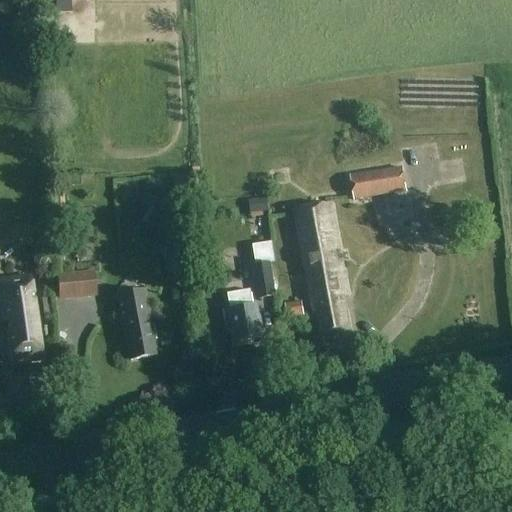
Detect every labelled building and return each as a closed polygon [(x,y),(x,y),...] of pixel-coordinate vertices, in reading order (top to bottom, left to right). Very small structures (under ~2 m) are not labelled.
[(401,168),(349,177),(353,203),(405,194),(401,168)] [(336,267),(333,253),(338,252),(329,207),(294,213),(313,318),(317,317),(321,338),(347,333),(341,299),(346,298),(340,267),(336,267)] [(276,300),(271,264),(275,264),(272,244),(252,247),(255,265),(253,265),(259,303),(276,300)] [(56,278),(58,302),(96,298),(93,274),(56,278)] [(41,360),(29,278),(0,281),(0,324),(7,324),(13,364),(41,360)] [(151,327),(144,292),(117,298),(121,322),(129,362),(156,357),(153,341),(156,340),(154,326),(151,327)] [(235,344),(259,339),(253,308),(250,292),(240,294),(226,297),(229,311),(223,312),(227,330),(232,329),(235,344)] [(288,319),(303,317),(300,303),(285,305),(288,319)]
